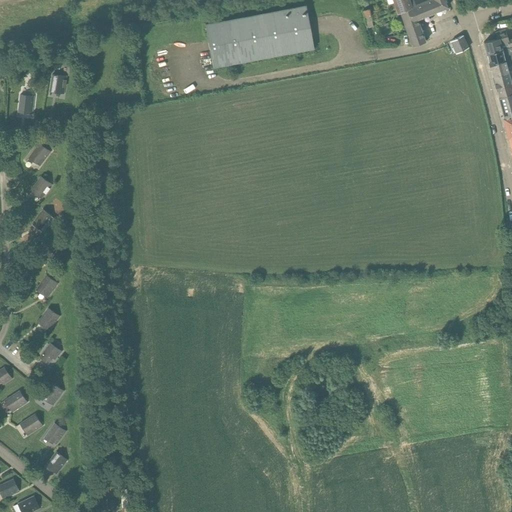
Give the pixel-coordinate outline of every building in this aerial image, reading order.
[(412,8),(409,0),(408,0),(392,0),(398,13),(412,8)] [(417,19),(448,6),(445,0),(433,0),(412,8),(398,13),(398,14),(401,13),(413,46),(426,41),(417,19)] [(410,0),(409,0),(412,8),(433,0),(410,0)] [(213,67),(314,49),(310,29),(306,6),(205,25),(213,67)] [(368,9),(361,11),(363,18),(370,16),(368,9)] [(370,16),(363,18),(366,29),(373,27),(370,16)] [(511,37),(508,39),(506,29),(496,32),(497,39),(483,43),(486,54),(511,47),(511,37)] [(456,53),(468,48),(462,36),(451,41),(456,53)] [(511,47),(486,54),(489,65),(511,58),(511,47)] [(492,76),(508,72),(506,67),(511,65),(511,58),(489,65),(492,76)] [(511,82),(511,70),(508,72),(492,76),(495,86),(511,82)] [(53,75),(50,92),(60,93),(61,86),(65,87),(67,77),(53,75)] [(498,98),(511,93),(511,82),(495,86),(498,98)] [(504,119),(511,116),(511,93),(498,98),(504,119)] [(20,95),(18,112),(29,113),(30,106),(33,107),(34,97),(20,95)] [(50,152),(39,144),(29,158),(37,164),(42,158),(44,160),(50,152)] [(52,185),(41,177),(30,191),(39,197),(43,191),(46,193),(52,185)] [(54,218),(43,210),(32,223),(41,230),(45,224),(48,226),(54,218)] [(56,251),(44,243),(34,256),(43,263),(47,257),(50,259),(56,251)] [(58,284),(46,276),(36,289),(45,296),(49,290),(52,292),(58,284)] [(59,317),(48,309),(38,322),(46,329),(51,323),(53,325),(59,317)] [(61,352),(50,343),(40,357),(48,364),(52,358),(55,360),(61,352)] [(12,379),(4,368),(0,370),(0,382),(1,382),(3,385),(12,379)] [(63,392),(52,383),(42,397),(50,403),(55,398),(57,400),(63,392)] [(27,403),(19,391),(5,400),(11,409),(16,406),(18,408),(27,403)] [(42,426),(34,414),(20,424),(26,433),(32,429),(34,432),(42,426)] [(66,432),(54,424),(44,437),(53,444),(57,438),(60,440),(66,432)] [(67,461),(56,452),(46,465),(54,472),(58,466),(61,469),(67,461)] [(13,479),(0,485),(0,492),(2,496),(8,493),(10,496),(19,492),(13,479)] [(33,496),(18,504),(21,511),(25,511),(29,510),(29,511),(33,511),(39,509),(33,496)]
